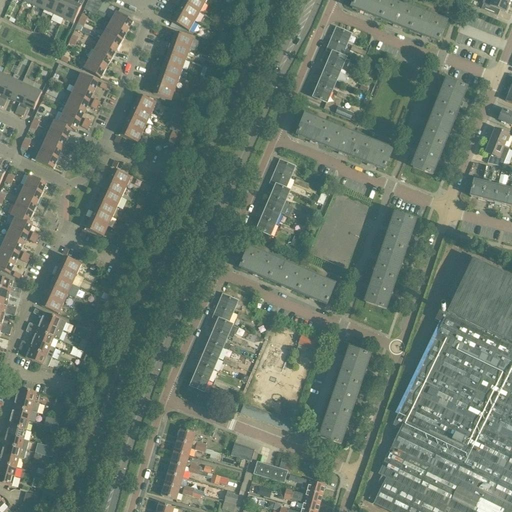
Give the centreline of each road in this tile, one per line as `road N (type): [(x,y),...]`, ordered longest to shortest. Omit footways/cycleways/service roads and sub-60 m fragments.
road 1 (secondary): [(109,511),(194,266),(316,0)]
road 2 (residential): [(146,7),(149,24),(125,96),(89,176),(69,185),(0,150)]
road 3 (residential): [(357,473),(164,396)]
road 4 (residential): [(399,348),(215,274)]
road 5 (residential): [(447,210),(274,138)]
road 6 (residential): [(498,77),(328,11)]
road 7 (residential): [(215,274),(274,138)]
road 8 (residential): [(0,372),(64,239)]
road 9 (residential): [(399,348),(447,210)]
road 10 (residential): [(447,210),(498,77)]
road 11 (residential): [(274,138),(328,11)]
road 12 (residential): [(164,396),(215,274)]
road 13 (residential): [(357,473),(399,348)]
road 14 (residential): [(130,511),(164,396)]
